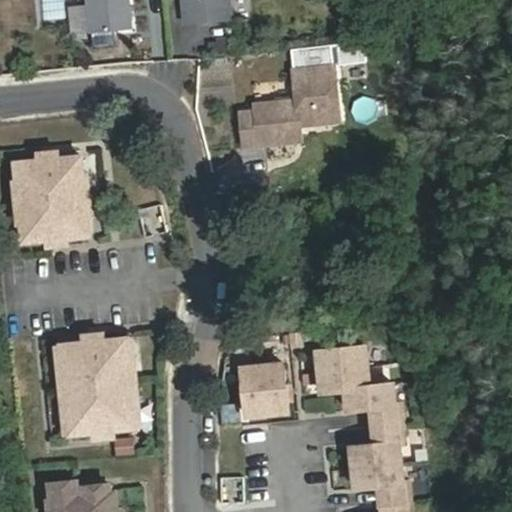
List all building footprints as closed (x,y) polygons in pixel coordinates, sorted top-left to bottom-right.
[(63,0),(40,0),(43,26),(66,23),(63,0)] [(120,0),(80,0),(84,35),(85,35),(106,33),(124,31),(120,0)] [(222,0),(175,0),(178,30),(225,25),(222,0)] [(85,35),(86,49),(107,47),(106,33),(85,35)] [(328,72),(286,76),(289,107),(247,111),(248,117),(233,119),(236,154),(286,149),(286,141),(294,140),(293,132),(333,128),(328,72)] [(295,148),(294,140),(286,141),(286,149),(295,148)] [(76,165),(10,171),(12,191),(17,191),(20,228),(16,228),(18,249),(83,243),(81,222),(77,223),(73,186),(78,185),(76,165)] [(85,222),(81,185),(78,185),(73,186),(77,223),(81,222),(85,222)] [(12,191),(9,192),(13,229),(16,228),(20,228),(17,191),(12,191)] [(121,386),(119,370),(122,369),(122,363),(120,348),(54,354),(56,370),(57,375),(59,375),(60,392),(62,407),(63,419),(61,419),(62,436),(63,442),(128,436),(128,430),(126,413),(124,413),(122,401),(121,386)] [(367,355),(319,360),(323,401),(347,398),(349,419),(373,417),(397,415),(397,413),(395,397),(395,392),(380,394),(371,395),(369,378),(369,373),(367,355)] [(378,372),(376,356),(367,356),(369,373),(378,372)] [(129,385),(126,363),(122,363),(122,369),(119,370),(121,386),(129,385)] [(266,365),(267,374),(284,372),(283,363),(266,365)] [(247,376),(264,374),(263,365),(246,367),(247,376)] [(56,370),(51,370),(53,392),(60,392),(59,375),(57,375),(56,370)] [(244,376),(249,423),(289,420),(285,372),(284,372),(267,374),(264,374),(247,376),(244,376)] [(380,394),(378,378),(369,378),(371,395),(380,394)] [(405,412),(404,396),(395,397),(397,413),(402,413),(405,412)] [(132,430),(129,401),(122,401),(124,413),(126,413),(128,430),(132,430)] [(62,407),(55,408),(58,437),(62,436),(61,419),(63,419),(62,407)] [(397,415),(373,417),(374,435),(404,432),(402,413),(397,413),(397,415)] [(404,432),(374,435),(376,453),(400,451),(400,452),(405,452),(404,432)] [(380,494),(404,492),(404,491),(403,474),(402,469),(400,452),(400,451),(376,453),(353,456),(356,497),(380,494)] [(409,452),(405,452),(400,452),(402,469),(411,468),(409,452)] [(412,474),(403,474),(404,491),(409,491),(413,490),(412,474)] [(109,511),(109,500),(72,504),(71,490),(45,492),(46,508),(51,507),(51,511),(109,511)] [(404,492),(380,494),(382,511),(405,511),(411,511),(409,491),(404,491),(404,492)]
